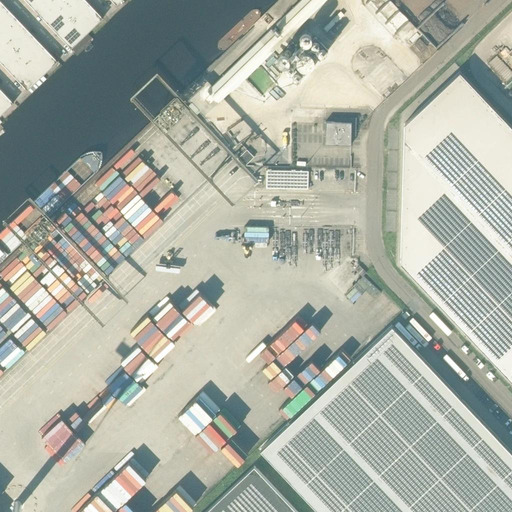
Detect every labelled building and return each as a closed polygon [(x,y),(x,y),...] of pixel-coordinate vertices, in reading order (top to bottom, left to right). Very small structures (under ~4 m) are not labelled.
[(0,0),(0,60),(27,89),(58,60),(0,0)] [(25,0),(71,48),(103,17),(86,0),(25,0)] [(218,99),(320,0),(300,0),(209,89),(218,99)] [(396,32),(410,19),(392,0),(381,0),(389,8),(381,16),(396,32)] [(306,30),(299,36),(306,43),(312,36),(306,30)] [(297,81),(306,72),(319,59),(328,50),(315,36),(307,44),(306,43),(291,58),(292,59),(283,67),(297,81)] [(420,38),(414,43),(421,51),(427,47),(420,38)] [(505,47),(497,54),(511,69),(511,49),(510,51),(505,47)] [(283,64),(290,58),(284,51),(277,58),(283,64)] [(489,63),(506,81),(511,74),(511,71),(496,55),(489,63)] [(404,123),(400,262),(511,380),(511,378),(511,126),(460,71),(404,123)] [(0,115),(14,102),(0,87),(0,115)] [(341,121),(341,122),(325,121),(325,144),(351,145),(351,136),(356,136),(356,135),(352,135),(352,124),(352,123),(352,122),(351,121),(351,120),(350,120),(349,119),(348,118),(347,118),(346,118),(345,118),(344,119),(343,119),(342,120),(341,121)] [(245,165),(254,157),(247,149),(238,158),(245,165)] [(122,175),(129,183),(139,175),(132,167),(122,175)] [(308,171),(266,170),(266,188),(308,189),(308,171)] [(281,250),(281,226),(256,225),(256,250),(281,250)] [(362,276),(366,272),(360,265),(355,269),(362,276)] [(189,330),(205,313),(186,294),(174,306),(178,309),(173,314),(189,330)] [(319,511),(511,511),(511,451),(392,325),(260,449),(319,511)] [(246,363),(254,372),(262,366),(270,375),(280,367),(272,358),(274,356),(265,346),(246,363)] [(81,373),(109,400),(135,373),(114,353),(97,369),(91,363),(81,373)] [(182,389),(161,406),(188,438),(201,428),(216,446),(235,431),(226,420),(219,426),(212,418),(220,411),(203,391),(192,400),(182,389)] [(164,511),(159,505),(169,498),(152,474),(154,471),(139,452),(126,463),(133,452),(125,447),(113,464),(117,460),(121,465),(105,488),(111,492),(120,504),(124,502),(135,510),(132,511),(164,511)] [(204,511),(297,511),(254,466),(204,511)] [(13,504),(13,505),(14,506),(14,507),(15,507),(15,508),(16,508),(17,509),(18,509),(19,509),(19,508),(20,508),(21,507),(21,506),(22,506),(22,505),(22,504),(22,503),(21,503),(21,502),(21,501),(20,501),(19,501),(19,500),(18,500),(17,500),(16,501),(15,501),(15,502),(14,502),(14,503),(13,504)]
